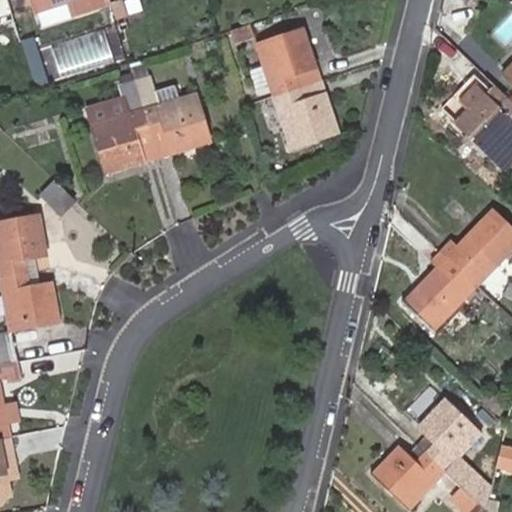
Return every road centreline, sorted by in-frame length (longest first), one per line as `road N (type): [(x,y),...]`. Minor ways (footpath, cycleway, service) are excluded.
road 1 (residential): [(372,196),(302,228),(141,331),(119,374),(83,511)]
road 2 (residential): [(293,511),(372,196)]
road 3 (residential): [(372,196),(420,0)]
